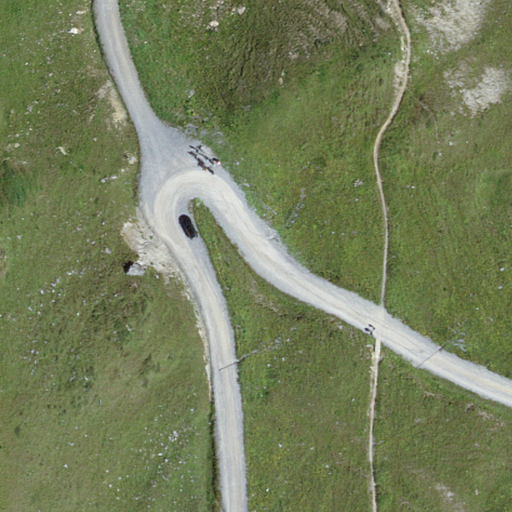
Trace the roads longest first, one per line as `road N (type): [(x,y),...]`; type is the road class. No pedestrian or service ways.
road 1 (track): [(511,388),(279,269),(205,180),(178,180)]
road 2 (track): [(178,180),(164,216),(213,304),(234,511)]
road 3 (track): [(106,0),(119,60),(178,180)]
